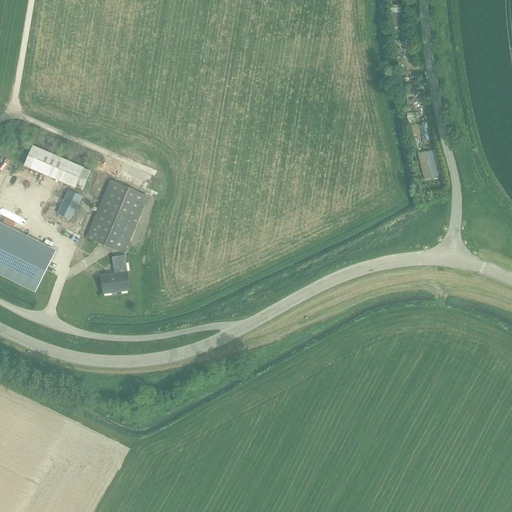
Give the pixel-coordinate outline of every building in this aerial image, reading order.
[(415,88),(403,90),(404,98),(416,96),(415,88)] [(24,165),(83,190),(90,172),(32,147),(24,165)] [(124,254),(148,197),(111,181),(86,238),(124,254)] [(55,251),(1,223),(0,225),(0,274),(34,292),(55,251)] [(103,294),(130,291),(125,256),(112,257),(115,274),(101,276),(103,294)]
